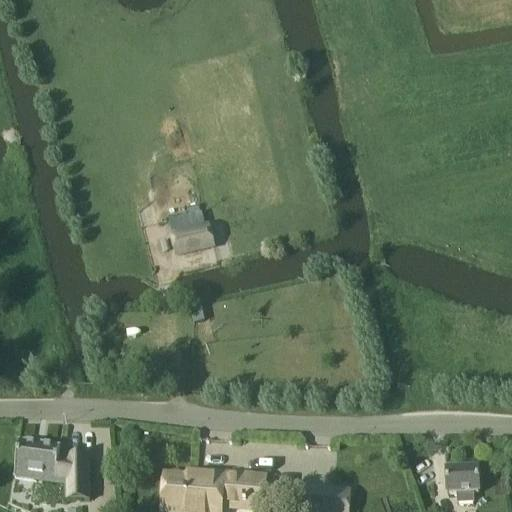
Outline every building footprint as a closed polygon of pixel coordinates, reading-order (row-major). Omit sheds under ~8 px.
[(215,252),(209,227),(169,237),(175,261),(215,252)] [(37,485),(37,480),(66,484),(66,505),(90,505),(89,461),(65,462),(65,466),(59,465),(60,453),(20,447),(15,482),(37,485)] [(447,498),(457,498),(457,508),(474,507),(474,497),(479,497),(478,471),(446,473),(447,498)] [(219,511),(219,509),(257,511),(260,511),(263,482),(204,477),(204,484),(167,481),(167,488),(165,488),(163,505),(165,505),(164,511),(158,511),(149,511),(148,511),(219,511)] [(347,511),(348,495),(303,491),(301,511),(347,511)]
